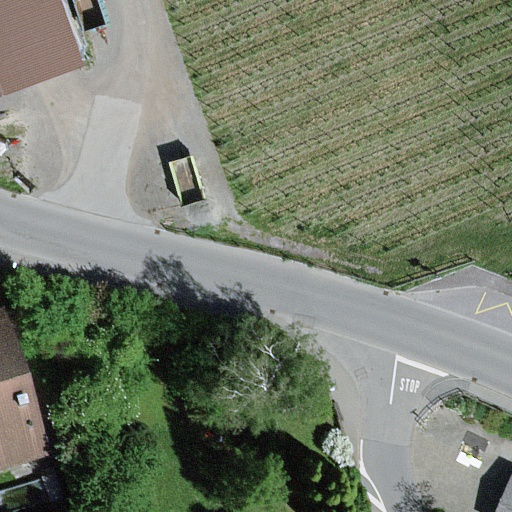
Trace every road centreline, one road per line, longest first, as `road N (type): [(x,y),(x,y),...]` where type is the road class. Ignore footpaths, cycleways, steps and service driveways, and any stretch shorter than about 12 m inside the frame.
road 1 (tertiary): [(0,217),(406,326)]
road 2 (residential): [(406,326),(388,424),(402,511)]
